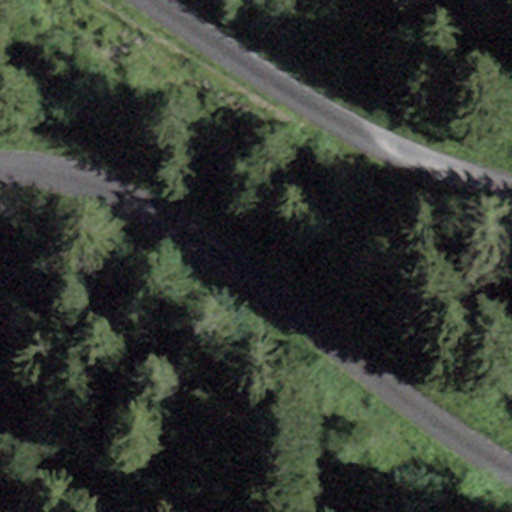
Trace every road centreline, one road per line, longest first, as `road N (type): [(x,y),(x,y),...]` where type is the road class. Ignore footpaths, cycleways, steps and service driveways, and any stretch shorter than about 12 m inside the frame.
road 1 (track): [(0,172),(57,176),(175,225),(419,414),(511,470)]
road 2 (track): [(511,187),(372,140),(150,0)]
